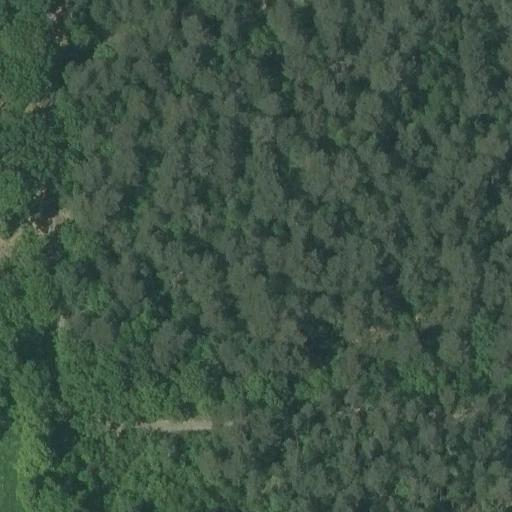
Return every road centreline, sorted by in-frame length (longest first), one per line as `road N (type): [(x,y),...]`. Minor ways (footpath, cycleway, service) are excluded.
road 1 (track): [(59,415),(89,427),(511,421)]
road 2 (track): [(43,0),(38,206),(59,313),(59,415)]
